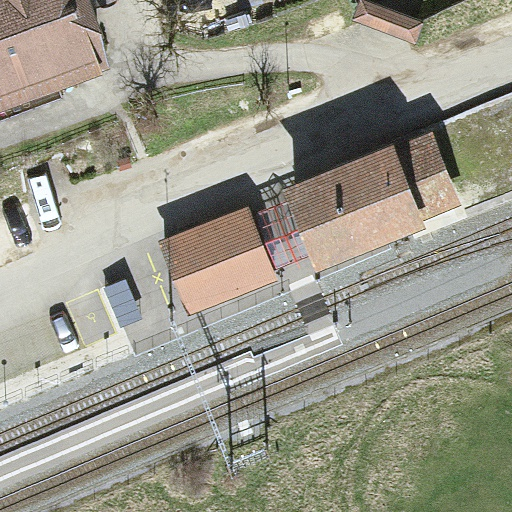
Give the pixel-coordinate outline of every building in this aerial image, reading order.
[(0,0),(0,117),(116,75),(88,0),(0,0)] [(420,21),(357,2),(351,21),(414,40),(420,21)] [(392,143),(282,189),(287,201),(298,227),(309,253),(317,272),(427,226),(424,220),(462,204),(431,133),(394,149),(392,143)] [(272,207),(253,215),(274,268),(294,259),(309,253),(298,227),(287,201),(272,207)] [(250,207),(160,241),(188,314),(278,279),(274,268),(253,215),(250,207)] [(141,317),(124,279),(103,288),(120,326),(141,317)]
